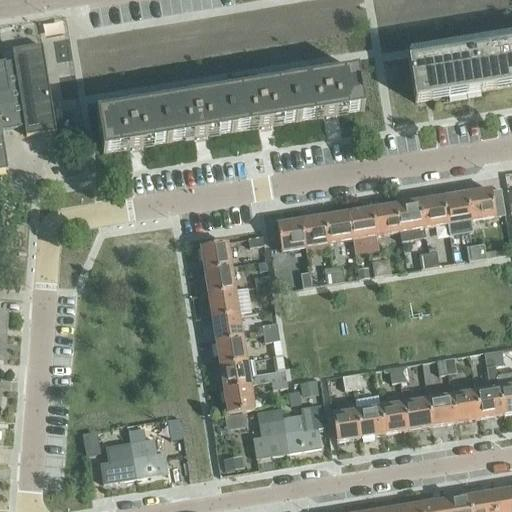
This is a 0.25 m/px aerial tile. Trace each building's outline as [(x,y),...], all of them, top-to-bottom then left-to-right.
[(42,29),(68,29),(68,17),(42,18),(42,29)] [(0,173),(8,172),(1,133),(13,131),(25,129),(27,139),(57,134),(42,46),(13,51),(15,62),(5,63),(0,64),(0,173)] [(511,46),(410,64),(409,58),(408,59),(415,105),(432,103),(431,97),(465,92),(466,97),(511,89),(511,46)] [(360,88),(358,74),(292,85),(299,124),(364,113),(362,100),(363,100),(361,88),(360,88)] [(227,95),(233,134),(299,124),(292,85),(227,95)] [(233,134),(227,95),(162,106),(168,145),(233,134)] [(101,142),(103,156),(168,145),(162,106),(97,117),(99,131),(97,131),(99,143),(101,142)] [(501,193),(492,195),(491,193),(467,197),(472,224),(505,218),(501,193)] [(443,201),(448,228),(472,224),(467,197),(443,201)] [(420,205),(424,231),(448,228),(443,201),(420,205)] [(396,208),(400,235),(402,245),(426,241),(424,231),(420,205),(396,208)] [(372,212),(377,239),(400,235),(396,208),(372,212)] [(348,216),(353,243),(377,239),(372,212),(348,216)] [(324,220),(329,247),(353,243),(348,216),(324,220)] [(301,224),(305,251),(329,247),(324,220),(301,224)] [(276,228),(281,255),(305,251),(301,224),(276,228)] [(263,250),(262,241),(247,243),(249,253),(263,250)] [(228,246),(200,251),(204,275),(231,270),(228,246)] [(506,259),(504,252),(485,255),(483,247),(476,248),(478,263),(486,262),(506,259)] [(466,250),(468,265),(478,263),(476,248),(466,250)] [(439,269),(437,254),(428,256),(431,271),(439,269)] [(420,257),(422,272),(431,271),(428,256),(420,257)] [(392,278),(389,263),(381,264),(383,279),(392,278)] [(372,265),(375,281),(383,279),(381,264),(372,265)] [(208,299),(235,294),(231,270),(204,275),(208,299)] [(344,285),(342,270),(333,272),(336,287),(344,285)] [(368,270),(357,272),(359,283),(370,281),(368,270)] [(325,273),(327,288),(336,287),(333,272),(325,273)] [(310,276),(300,278),(303,292),(313,291),(310,276)] [(254,283),(255,291),(270,288),(268,280),(254,283)] [(257,300),(271,298),(270,288),(255,291),(257,300)] [(212,322),(239,318),(235,294),(208,299),(212,322)] [(215,346),(243,342),(239,318),(212,322),(215,346)] [(277,327),(262,330),(263,338),(278,336),(277,327)] [(265,347),(279,344),(278,336),(263,338),(265,347)] [(219,370),(247,365),(243,342),(215,346),(219,370)] [(495,371),(503,369),(500,354),(492,355),(495,371)] [(483,357),(489,393),(474,395),(479,423),(503,419),(496,380),(495,371),(492,355),(483,357)] [(456,377),(453,362),(444,364),(447,378),(456,377)] [(284,375),(256,380),(253,364),(247,365),(219,370),(223,394),(250,389),(271,386),(286,383),(284,375)] [(436,365),(438,380),(447,378),(444,364),(436,365)] [(408,385),(406,370),(397,371),(400,387),(408,385)] [(388,373),(391,388),(400,387),(397,371),(388,373)] [(511,417),(511,377),(496,380),(503,419),(511,417)] [(361,393),(358,378),(350,379),(352,394),(361,393)] [(341,380),(343,396),(352,394),(350,379),(341,380)] [(272,395),(287,392),(286,383),(271,386),(272,395)] [(316,385),(300,387),(302,402),(319,399),(316,385)] [(227,418),(254,413),(250,389),(223,394),(227,418)] [(299,394),(288,396),(291,409),(302,407),(299,394)] [(479,423),(474,395),(451,399),(455,427),(479,423)] [(455,427),(451,399),(427,403),(432,430),(455,427)] [(432,430),(427,403),(403,407),(408,434),(432,430)] [(408,434),(403,407),(379,411),(384,438),(408,434)] [(302,419),(283,422),(289,458),(303,456),(303,450),(320,448),(321,447),(318,433),(324,432),(321,409),(301,412),(302,419)] [(384,438),(379,411),(356,414),(361,442),(384,438)] [(262,446),(254,448),(255,458),(272,456),(273,461),(289,458),(283,422),(281,412),(257,416),(258,426),(262,446)] [(332,418),(336,446),(361,442),(356,414),(332,418)] [(182,442),(179,423),(168,425),(171,444),(182,442)] [(153,427),(127,431),(128,438),(155,434),(153,427)] [(97,436),(82,438),(86,460),(101,458),(97,436)] [(157,464),(154,443),(130,447),(135,483),(151,481),(150,476),(167,473),(165,462),(157,464)] [(109,472),(101,473),(103,484),(120,481),(120,486),(135,483),(130,447),(106,451),(109,472)] [(242,460),(223,463),(225,475),(244,472),(242,460)] [(511,511),(511,492),(492,496),(494,511),(511,511)] [(468,500),(469,511),(494,511),(492,496),(468,500)] [(443,504),(444,511),(469,511),(468,500),(443,504)]
